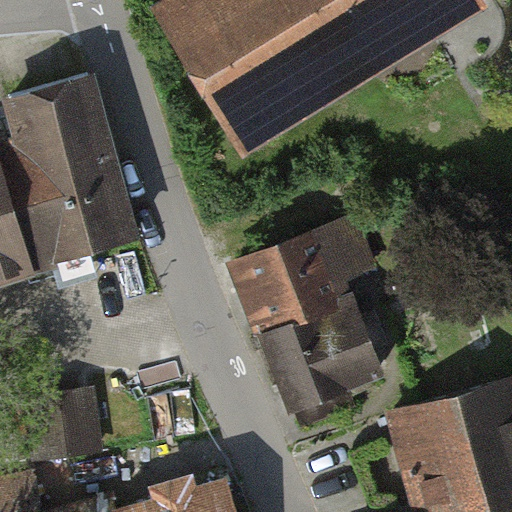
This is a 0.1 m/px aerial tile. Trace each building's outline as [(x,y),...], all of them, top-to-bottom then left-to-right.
[(480,0),(170,0),(165,3),(250,141),(482,1),(480,0)] [(0,293),(155,245),(102,73),(10,101),(23,143),(0,149),(0,293)] [(363,211),(244,258),(312,432),(366,411),(359,393),(394,380),(356,283),(387,271),(363,211)] [(511,511),(511,378),(399,413),(424,511),(511,511)] [(88,390),(32,398),(41,457),(97,448),(88,390)] [(252,511),(242,470),(74,511),(252,511)] [(0,511),(40,511),(31,473),(0,480),(0,511)]
